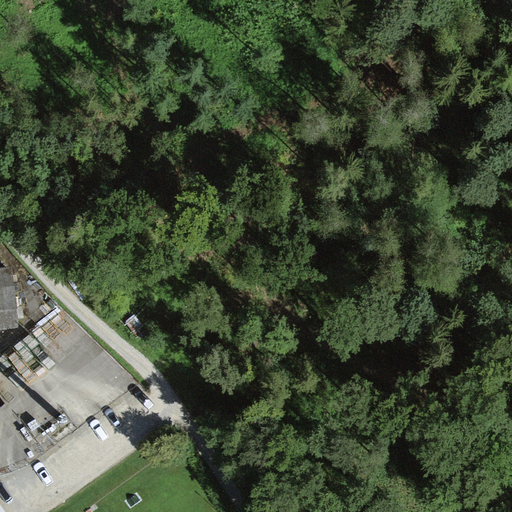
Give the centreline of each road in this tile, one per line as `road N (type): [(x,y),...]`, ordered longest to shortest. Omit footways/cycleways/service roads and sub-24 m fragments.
road 1 (track): [(105,0),(237,213),(326,330)]
road 2 (track): [(243,511),(186,418),(48,273),(0,205)]
road 3 (track): [(511,411),(391,371),(326,330),(257,365),(206,412),(186,418)]
